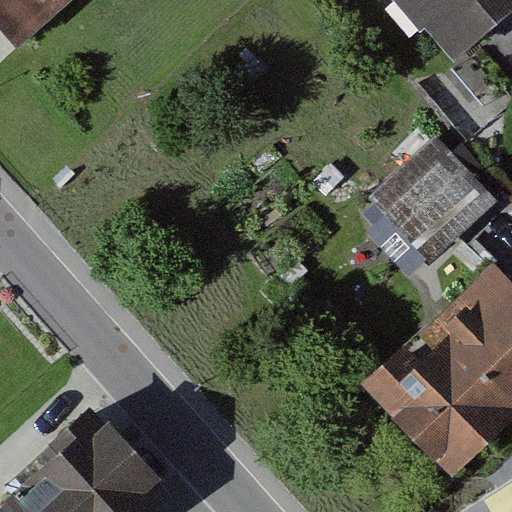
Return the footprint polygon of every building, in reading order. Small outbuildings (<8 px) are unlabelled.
[(67,0),(0,0),(0,14),(23,39),(67,0)] [(511,16),(511,0),(406,0),(461,62),(511,16)] [(489,188),(442,137),(385,189),(432,240),(489,188)] [(280,269),(259,289),(279,309),(300,289),(280,269)] [(511,283),(508,279),(444,338),(511,412),(511,283)] [(453,481),(511,426),(511,412),(444,338),(377,400),(453,481)] [(159,511),(172,501),(97,420),(3,507),(8,511),(159,511)]
